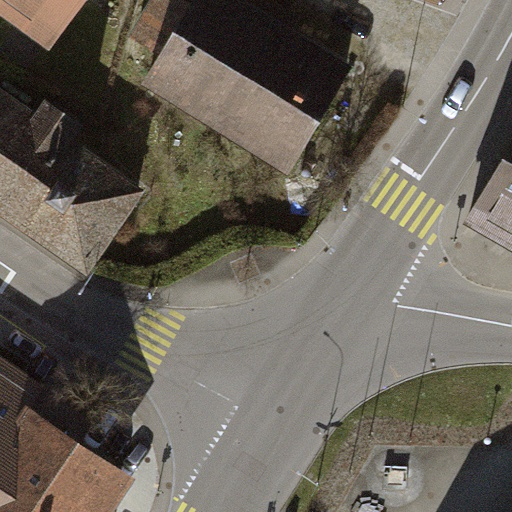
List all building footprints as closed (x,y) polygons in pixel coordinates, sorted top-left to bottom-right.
[(0,0),(0,21),(44,54),(84,0),(0,0)] [(359,71),(244,0),(203,0),(197,10),(179,0),(155,0),(133,36),(166,57),(149,85),(293,175),(359,71)] [(3,90),(0,95),(0,198),(99,269),(153,192),(80,140),(88,128),(51,101),(40,116),(3,90)] [(511,143),(469,215),(511,238),(511,143)] [(0,511),(106,511),(129,479),(26,411),(41,389),(0,361),(0,511)]
